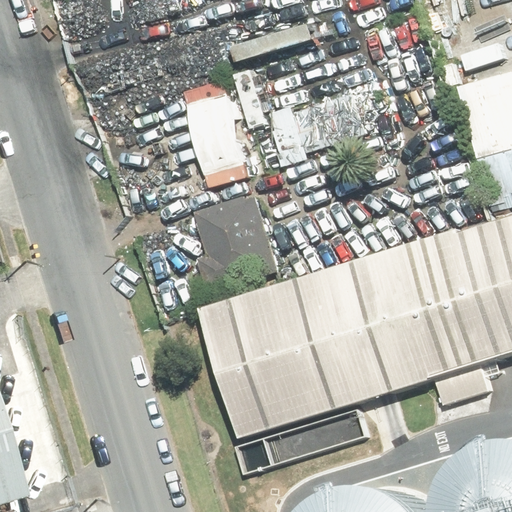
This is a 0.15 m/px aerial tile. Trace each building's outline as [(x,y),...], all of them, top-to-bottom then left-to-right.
[(246,52),(251,70),(341,45),(335,26),(246,52)] [(261,130),(277,125),(288,164),(392,135),(378,86),(274,115),(262,73),(246,78),(261,130)] [(511,73),(467,87),(489,159),(511,151),(511,73)] [(204,215),(227,294),(293,274),(271,195),(204,215)] [(511,214),(213,305),(257,447),(511,370),(511,214)] [(0,407),(0,499),(26,492),(0,407)] [(511,511),(511,469),(509,471),(492,488),(482,509),(481,511),(511,511)] [(450,511),(433,501),(411,496),(387,499),(365,509),(362,511),(450,511)]
